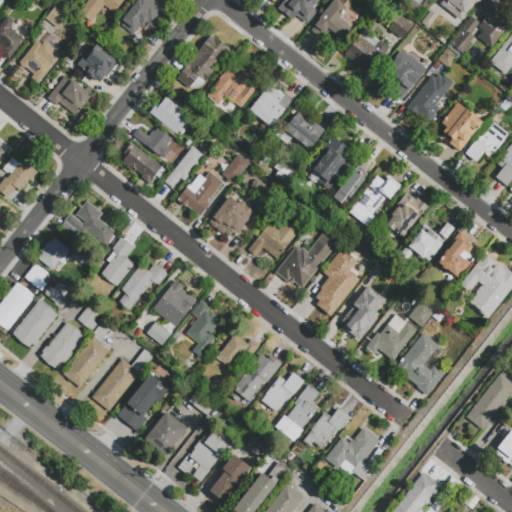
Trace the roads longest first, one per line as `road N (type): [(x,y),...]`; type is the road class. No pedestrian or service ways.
road 1 (residential): [(0,97),(399,419)]
road 2 (residential): [(219,0),(511,233)]
road 3 (residential): [(0,264),(207,0)]
road 4 (primary): [(0,383),(162,511)]
